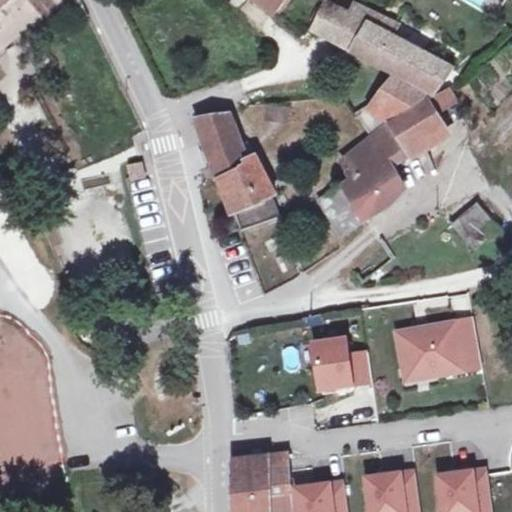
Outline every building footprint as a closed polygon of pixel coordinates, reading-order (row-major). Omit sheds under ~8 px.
[(0,0),(0,9),(10,0),(0,0)] [(65,0),(35,0),(47,17),(67,3),(65,0)] [(286,0),(254,0),(257,2),(277,13),(286,0)] [(336,44),(351,15),(328,3),(314,31),(336,44)] [(450,71),(390,39),(370,28),(376,16),(356,5),(351,15),(336,44),(398,77),(425,92),(432,79),(443,85),(450,71)] [(179,39),(196,34),(191,15),(174,20),(179,39)] [(390,39),(397,25),(376,16),(370,28),(390,39)] [(429,101),(425,92),(398,77),(373,109),(388,124),(390,123),(391,125),(429,101)] [(366,222),(368,222),(390,207),(405,192),(387,164),(410,150),(411,152),(447,130),(437,114),(454,103),(446,91),(429,102),(429,101),(391,125),(390,123),(388,124),(373,137),(343,162),(352,182),(343,186),(366,222)] [(249,110),(247,106),(244,98),(232,102),(236,114),(249,110)] [(287,121),(289,109),(268,106),(267,119),(287,121)] [(373,109),(371,107),(358,116),(373,137),(388,124),(373,109)] [(275,195),(259,152),(250,155),(246,144),(233,109),(200,122),(233,214),(238,212),(245,231),(279,218),(271,196),(275,195)] [(259,152),(248,142),(246,144),(250,155),(259,152)] [(145,177),(142,165),(131,168),(134,180),(145,177)] [(366,222),(343,186),(319,201),(342,238),(366,222)] [(475,251),(500,230),(479,205),(454,226),(475,251)] [(232,269),(236,302),(261,299),(256,266),(232,269)] [(397,335),(403,372),(442,366),(444,376),(484,369),(475,321),(429,329),(429,333),(423,334),(416,332),(397,335)] [(349,343),(317,348),(324,394),(374,386),(370,356),(351,359),(349,343)] [(442,366),(403,372),(405,383),(444,376),(442,366)] [(289,497),(286,456),(234,462),(234,504),(286,497),(289,497)] [(494,511),(489,474),(474,476),(474,473),(439,478),(443,511),(494,511)] [(420,511),(416,475),(366,481),(370,511),(420,511)] [(348,511),(345,484),(296,491),(298,511),(348,511)] [(289,511),(289,497),(286,497),(234,504),(234,511),(289,511)]
